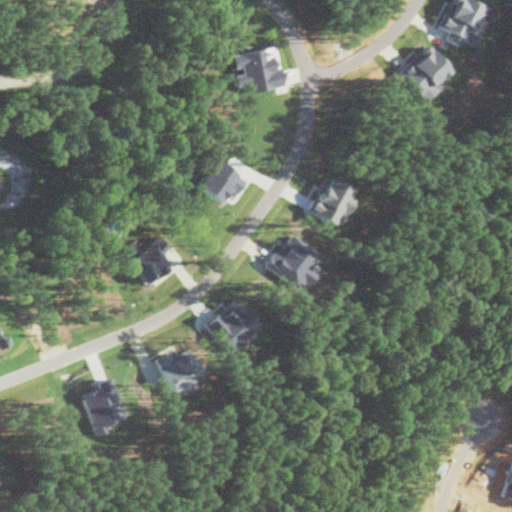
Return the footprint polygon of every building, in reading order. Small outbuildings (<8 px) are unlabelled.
[(482,5),(471,0),(448,0),(435,26),(445,30),(442,37),(457,44),(460,38),(471,43),(478,30),(471,27),(482,5)] [(242,91),(281,83),(277,64),(275,65),(271,44),(226,53),(229,68),(230,68),(233,84),(240,83),(242,91)] [(447,68),(424,44),(396,70),(423,99),(434,89),(430,84),(447,68)] [(226,187),(233,192),(242,179),(213,158),(193,184),(215,201),(226,187)] [(317,253),(286,231),(263,263),(294,286),(300,278),(306,283),(313,274),(305,269),(317,253)] [(168,266),(156,249),(161,245),(157,239),(149,246),(146,242),(124,258),(143,284),(168,266)] [(201,324),(227,352),(257,324),(231,296),(201,324)] [(153,356),(169,389),(175,387),(178,394),(191,388),(188,381),(199,376),(185,347),(169,356),(167,350),(153,356)] [(122,415),(107,375),(90,382),(92,387),(78,392),(93,434),(105,430),(102,422),(122,415)]
